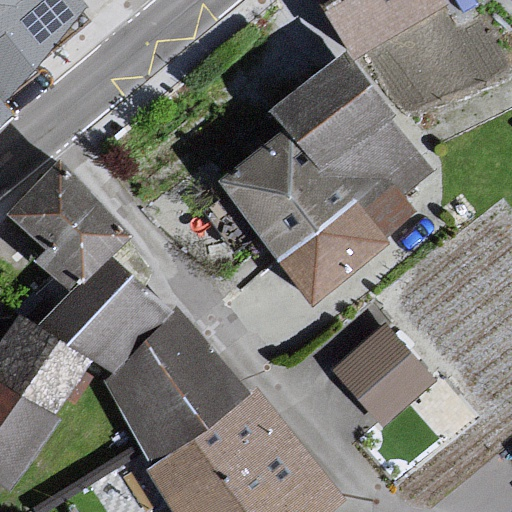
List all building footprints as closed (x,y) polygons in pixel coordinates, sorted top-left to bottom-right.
[(0,0),(0,85),(72,0),(0,0)] [(438,0),(324,0),(355,51),(439,0),(438,0)] [(284,120),(219,171),(311,287),(376,235),(359,214),(428,160),(338,47),(270,102),(284,120)] [(63,169),(19,214),(46,240),(36,251),(71,284),(105,250),(100,246),(120,225),(63,169)] [(185,309),(105,250),(71,284),(36,316),(92,354),(109,367),(185,309)] [(109,367),(101,373),(184,511),(312,511),(340,489),(185,309),(109,367)] [(20,310),(0,330),(0,369),(57,404),(92,354),(36,316),(20,310)] [(380,318),(330,362),(379,420),(435,384),(380,318)] [(57,404),(0,369),(0,474),(1,475),(57,404)]
